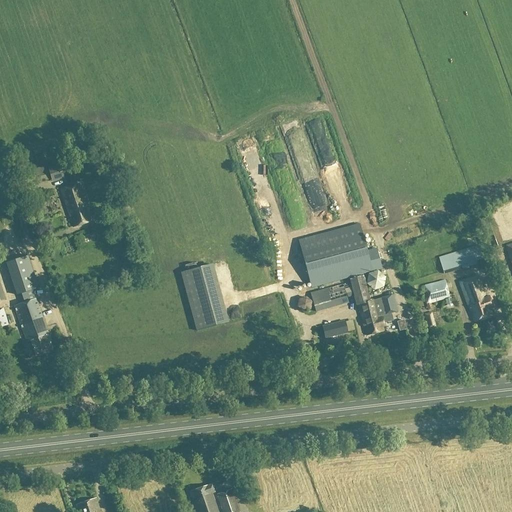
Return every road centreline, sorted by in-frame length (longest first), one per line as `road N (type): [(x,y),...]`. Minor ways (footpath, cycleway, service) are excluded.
road 1 (unclassified): [(0,424),(511,360)]
road 2 (unclassified): [(0,477),(511,415)]
road 3 (primary): [(0,451),(511,390)]
